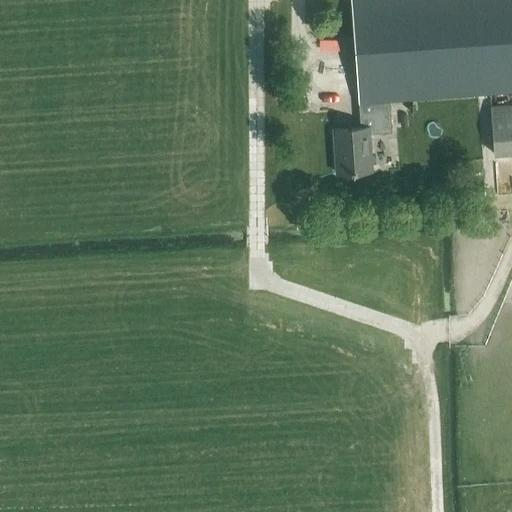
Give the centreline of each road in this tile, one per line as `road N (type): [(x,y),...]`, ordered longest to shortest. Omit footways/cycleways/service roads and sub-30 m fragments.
road 1 (track): [(437,511),(426,349),(430,336),(480,314),(511,249)]
road 2 (track): [(255,257),(255,0)]
